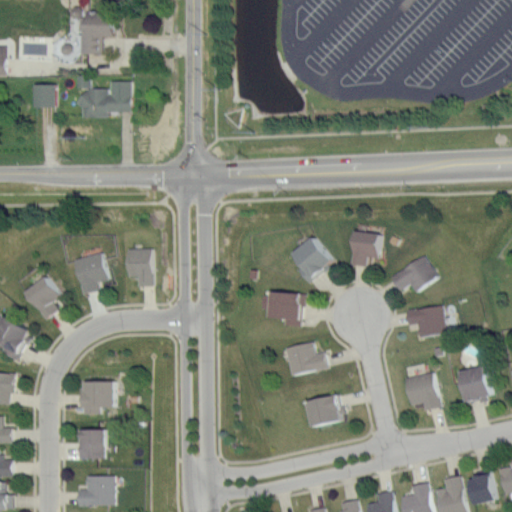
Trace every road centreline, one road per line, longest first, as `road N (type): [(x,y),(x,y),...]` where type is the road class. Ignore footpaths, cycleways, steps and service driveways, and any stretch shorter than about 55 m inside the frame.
road 1 (secondary): [(0,180),(511,162)]
road 2 (residential): [(195,177),(192,318),(204,511)]
road 3 (residential): [(200,484),(250,484),(511,426)]
road 4 (residential): [(52,511),(50,394),(63,353),(109,322),(192,318)]
road 5 (tertiary): [(195,177),(194,0)]
road 6 (residential): [(362,318),(392,451)]
